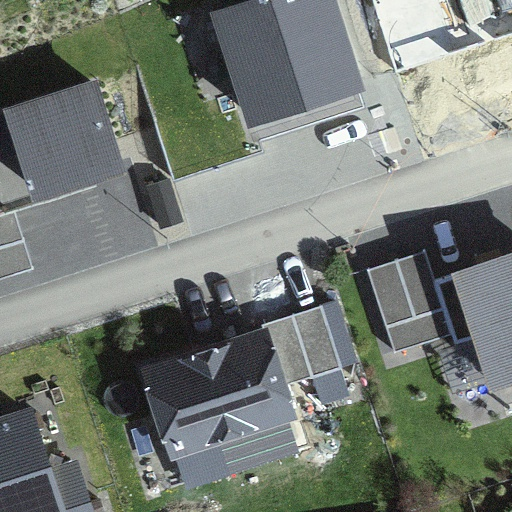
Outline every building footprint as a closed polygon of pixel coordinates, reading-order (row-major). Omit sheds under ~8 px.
[(330,90),(356,82),(330,0),(251,0),(217,11),(244,93),(154,122),(173,179),(263,150),(259,139),(338,114),(330,90)] [(511,0),(373,0),(397,71),(511,34),(511,0)] [(119,160),(94,84),(8,112),(33,188),(119,160)] [(14,210),(0,214),(0,277),(32,267),(14,210)] [(424,249),(367,268),(394,351),(451,332),(454,341),(479,333),(494,379),(511,373),(511,254),(434,279),(424,249)] [(320,304),(292,313),(311,375),(340,366),(320,304)] [(264,333),(148,370),(173,448),(289,411),(264,333)] [(88,511),(73,464),(48,472),(28,412),(0,421),(0,511),(88,511)]
